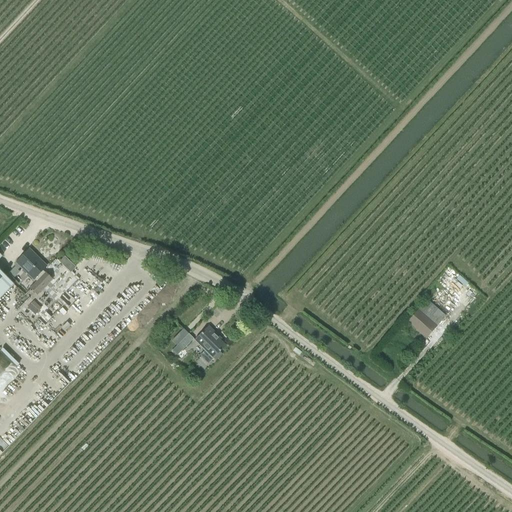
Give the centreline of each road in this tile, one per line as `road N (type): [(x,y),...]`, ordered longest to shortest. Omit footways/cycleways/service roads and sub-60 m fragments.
road 1 (unclassified): [(511,491),(231,291),(166,258),(0,201)]
road 2 (track): [(200,275),(0,482)]
road 3 (unknown): [(137,248),(39,369)]
